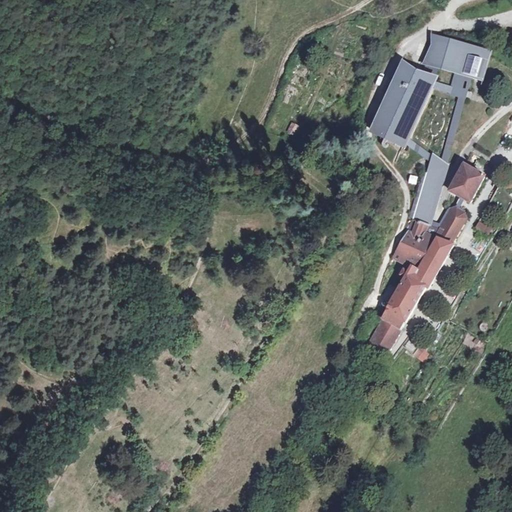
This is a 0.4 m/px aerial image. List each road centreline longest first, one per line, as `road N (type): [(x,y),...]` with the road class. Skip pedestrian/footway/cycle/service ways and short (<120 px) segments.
road 1 (track): [(157,157),(220,155),(244,140),(262,123),(303,32),(371,0)]
road 2 (track): [(257,511),(368,371)]
